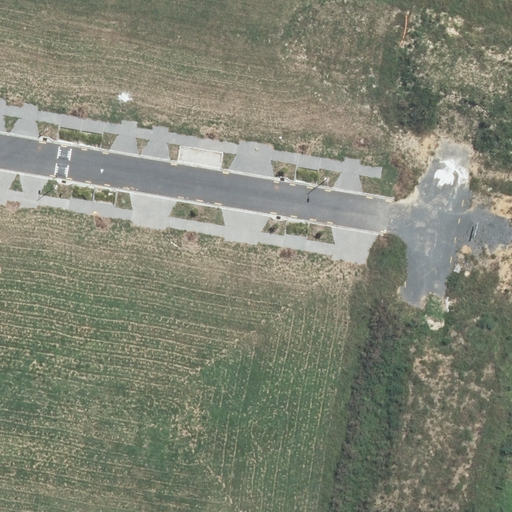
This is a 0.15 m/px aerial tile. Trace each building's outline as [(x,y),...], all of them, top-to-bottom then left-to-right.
[(511,179),(259,146),(249,216),(511,251),(511,179)] [(337,298),(245,282),(238,326),(329,341),(337,298)] [(154,470),(158,420),(81,414),(75,486),(135,490),(137,469),(154,470)] [(230,419),(220,484),(264,491),(260,511),(383,511),(394,444),(230,419)] [(511,475),(511,441),(503,440),(498,473),(511,475)]
